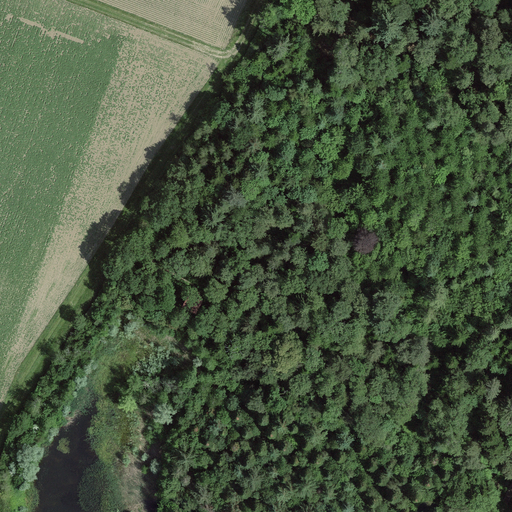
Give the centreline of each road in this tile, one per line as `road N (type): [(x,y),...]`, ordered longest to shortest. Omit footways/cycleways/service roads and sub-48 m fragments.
road 1 (track): [(262,0),(0,434)]
road 2 (track): [(79,0),(227,58)]
